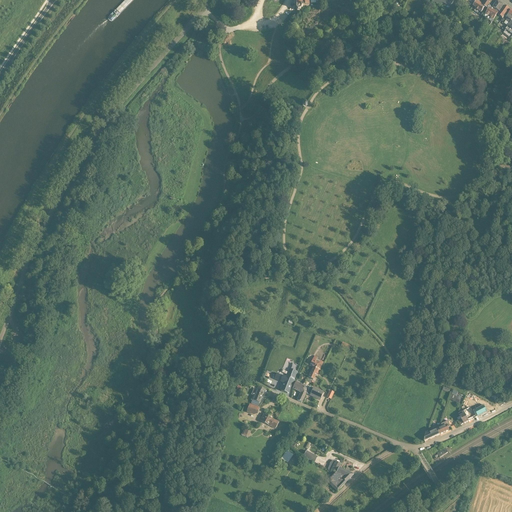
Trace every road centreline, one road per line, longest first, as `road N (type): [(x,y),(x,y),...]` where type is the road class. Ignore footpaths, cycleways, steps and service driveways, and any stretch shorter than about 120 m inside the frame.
road 1 (tertiary): [(0,341),(35,242),(93,141),(210,0)]
road 2 (residential): [(274,393),(399,444)]
